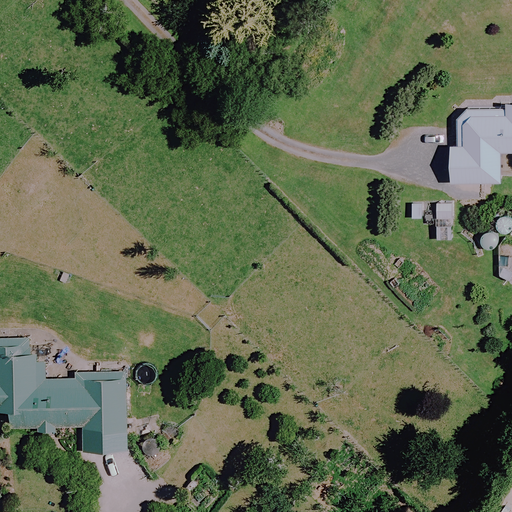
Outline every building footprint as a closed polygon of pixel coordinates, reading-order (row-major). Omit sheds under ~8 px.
[(511,102),(504,102),(504,112),(462,111),(461,145),(454,145),(454,182),(503,182),(503,153),(511,153),(511,102)] [(426,201),(413,201),(412,220),(426,220),(426,201)] [(511,257),(502,258),(502,280),(511,279),(511,257)] [(0,412),(2,413),(2,425),(42,425),(42,433),(59,433),(59,425),(85,425),(85,433),(131,433),(131,392),(130,375),(82,375),(82,377),(50,377),(50,362),(42,362),(42,338),(0,338),(0,412)] [(193,511),(184,503),(175,511),(193,511)]
